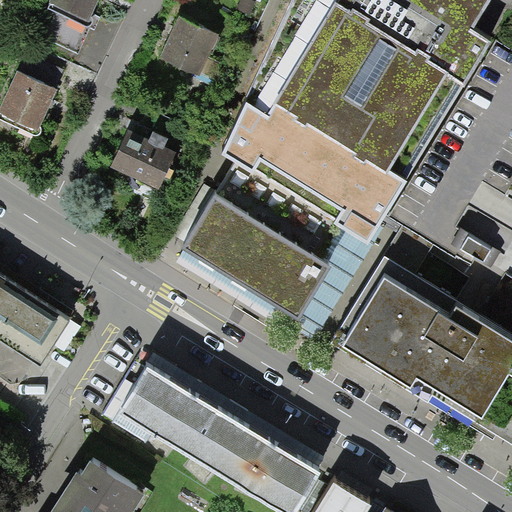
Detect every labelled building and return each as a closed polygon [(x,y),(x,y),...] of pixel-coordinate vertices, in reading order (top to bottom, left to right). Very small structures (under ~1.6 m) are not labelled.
[(88,26),(98,0),(54,0),(50,9),(88,26)] [(346,230),(365,240),(404,171),(489,32),(470,18),(480,0),(289,0),(223,145),(232,153),(182,237),(245,277),(302,313),(346,230)] [(160,61),(199,76),(214,38),(175,23),(160,61)] [(0,114),(0,118),(39,135),(57,93),(17,76),(0,114)] [(112,169),(160,189),(175,153),(128,133),(112,169)] [(477,423),(511,364),(511,314),(456,280),(452,285),(385,243),(331,331),(470,418),(477,423)] [(0,342),(41,368),(68,325),(23,297),(0,282),(0,342)] [(207,452),(234,409),(150,357),(122,400),(207,452)] [(511,364),(477,423),(493,433),(499,424),(511,431),(511,364)] [(292,504),(319,461),(234,409),(207,452),(292,504)] [(48,511),(120,511),(141,480),(89,448),(48,511)] [(358,511),(362,506),(373,488),(333,465),(305,511),(358,511)]
